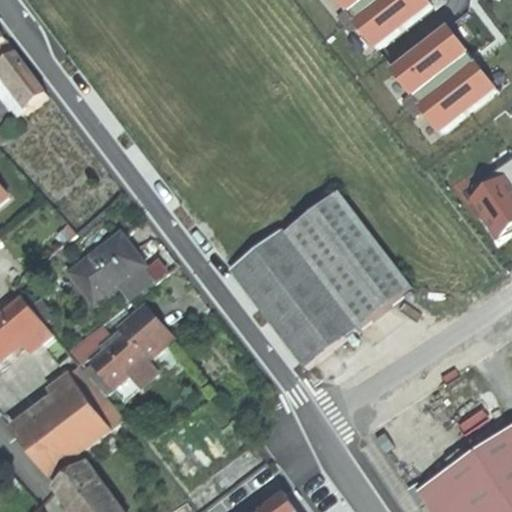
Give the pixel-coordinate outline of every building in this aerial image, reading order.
[(433,2),(431,0),(350,0),(379,40),(433,2)] [(503,89),(455,29),(400,73),(448,133),(503,89)] [(50,100),(8,45),(0,50),(0,73),(3,71),(34,112),(50,100)] [(511,162),(468,192),(498,238),(511,228),(511,162)] [(295,222),(367,318),(423,280),(345,184),(295,222)] [(0,209),(11,200),(0,186),(0,209)] [(317,357),(367,318),(295,222),(290,218),(242,255),(317,357)] [(72,278),(98,311),(148,272),(136,256),(123,239),(72,278)] [(27,303),(4,322),(25,347),(34,359),(57,340),(27,303)] [(94,369),(116,394),(132,380),(148,367),(171,347),(159,332),(144,316),(123,334),(128,339),(94,369)] [(0,324),(0,367),(25,347),(4,322),(0,324)] [(155,375),(148,367),(132,380),(139,388),(155,375)] [(56,390),(63,400),(72,393),(78,401),(107,441),(115,435),(74,378),(56,390)] [(63,400),(69,408),(78,401),(72,393),(63,400)] [(37,463),(50,481),(107,441),(78,401),(69,408),(22,442),(37,463)] [(511,511),(511,433),(441,480),(462,511),(511,511)] [(60,492),(73,511),(123,511),(93,469),(74,482),(60,492)] [(435,511),(462,511),(441,480),(422,493),(435,511)] [(302,511),(286,490),(256,511),(302,511)]
